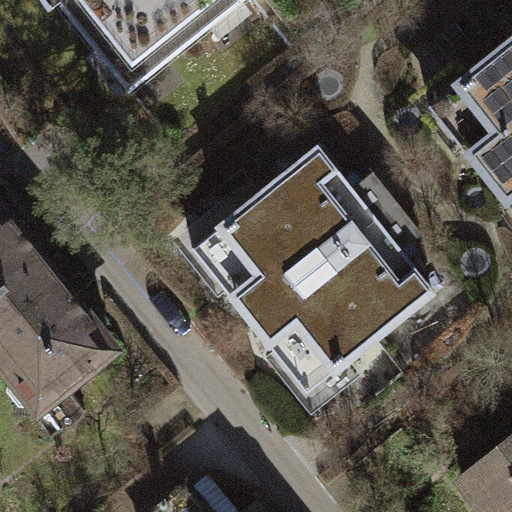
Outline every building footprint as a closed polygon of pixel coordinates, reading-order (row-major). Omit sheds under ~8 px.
[(60,3),(127,90),(241,0),(38,0),(45,16),(60,3)] [(511,37),(427,104),(511,212),(511,37)] [(351,189),(318,146),(190,246),(304,391),(432,291),(400,249),(411,240),(364,179),(351,189)] [(0,324),(57,279),(0,207),(0,324)] [(36,420),(49,436),(84,409),(65,386),(112,348),(57,279),(0,324),(0,363),(7,372),(7,390),(18,403),(36,408),(36,420)] [(425,457),(401,428),(353,466),(376,495),(425,457)] [(511,435),(461,476),(489,511),(501,511),(511,503),(511,435)] [(211,511),(185,479),(143,511),(211,511)]
